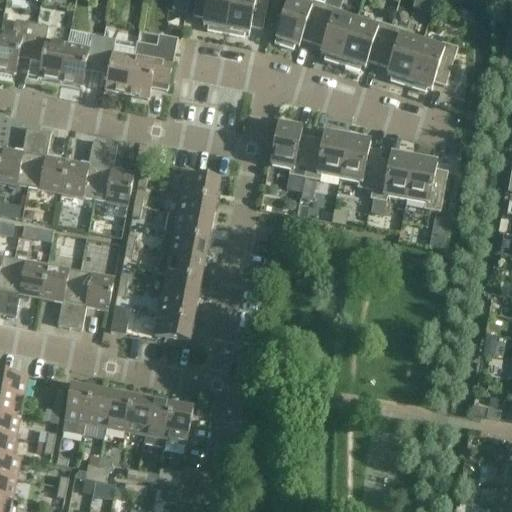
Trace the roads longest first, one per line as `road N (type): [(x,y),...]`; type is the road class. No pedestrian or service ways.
road 1 (residential): [(253,152),(0,101)]
road 2 (residential): [(214,386),(253,152)]
road 3 (residential): [(214,386),(0,343)]
road 4 (residential): [(447,131),(265,78)]
road 5 (residential): [(207,511),(229,397),(214,386)]
